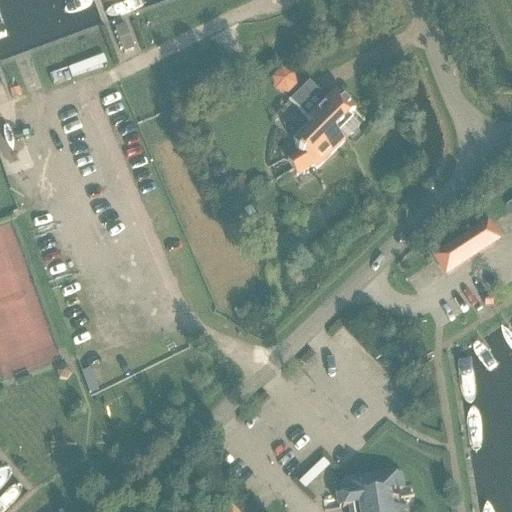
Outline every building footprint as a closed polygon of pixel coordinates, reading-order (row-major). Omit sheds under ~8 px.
[(133,50),(125,27),(115,31),(123,54),(133,50)] [(293,76),(280,71),(271,80),(273,93),(287,96),(296,88),(293,76)] [(297,155),(298,156),(287,162),(296,178),(312,168),(315,171),(344,143),(333,133),(354,112),(335,92),(306,121),(313,129),(293,149),(298,154),(297,155)] [(226,188),(236,205),(264,187),(259,179),(243,188),(238,180),(226,188)] [(494,244),(483,227),(438,256),(448,273),(494,244)] [(405,511),(405,509),(400,510),(397,491),(402,490),(399,476),(340,485),(342,499),(336,500),(338,511),(350,509),(350,511),(405,511)]
